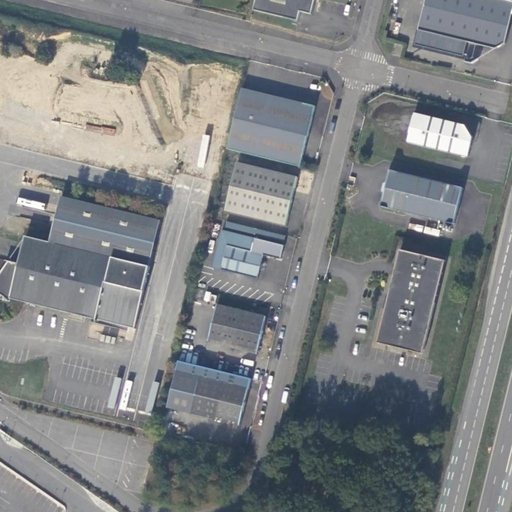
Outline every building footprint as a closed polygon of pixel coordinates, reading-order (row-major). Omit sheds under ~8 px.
[(256,0),(254,11),(298,22),(300,12),(311,15),(315,0),(256,0)] [(511,1),(505,0),(425,0),(418,30),(496,49),(505,43),(511,14),(511,1)] [(392,55),(401,57),(403,46),(395,44),(392,55)] [(229,150),(299,167),(305,139),(314,106),(306,104),(251,91),(243,89),(229,150)] [(468,160),(475,133),(466,122),(441,116),(416,110),(408,146),(468,160)] [(297,176),(237,162),(226,209),(286,223),(291,202),(297,176)] [(455,222),(463,188),(390,170),(387,181),(385,182),(384,186),(383,192),(384,194),(382,206),(455,222)] [(96,320),(137,329),(163,222),(64,196),(53,243),(26,237),(19,264),(8,262),(0,273),(0,294),(10,302),(11,299),(96,320)] [(228,245),(222,269),(257,278),(259,266),(262,253),(280,257),(283,243),(253,236),(250,250),(228,245)] [(390,296),(379,344),(392,347),(392,345),(424,354),(445,262),(401,251),(390,296)] [(218,304),(209,342),(258,354),(261,338),(267,316),(218,304)] [(242,407),(246,389),(176,372),(167,407),(238,425),(242,407)]
